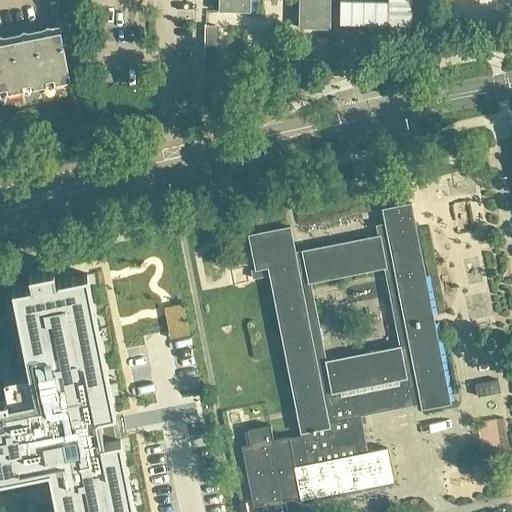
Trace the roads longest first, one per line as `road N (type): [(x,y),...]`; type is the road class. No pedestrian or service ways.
road 1 (tertiary): [(0,224),(511,93)]
road 2 (tertiary): [(511,78),(212,141),(0,197)]
